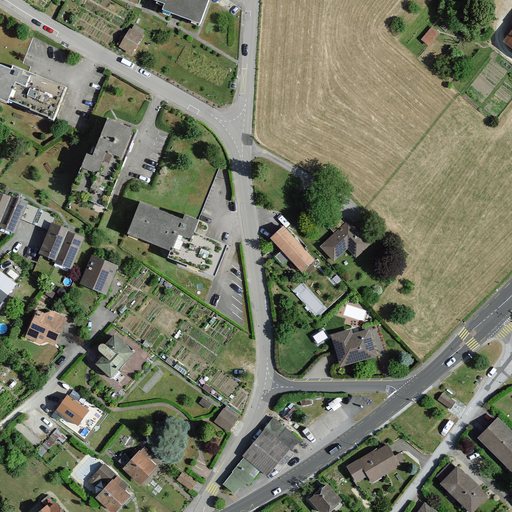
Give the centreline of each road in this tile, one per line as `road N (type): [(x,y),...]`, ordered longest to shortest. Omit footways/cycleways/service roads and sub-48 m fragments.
road 1 (residential): [(238,137),(210,113),(6,0)]
road 2 (residential): [(268,386),(238,137)]
road 3 (primary): [(404,397),(233,511)]
road 4 (residential): [(511,364),(397,511)]
road 5 (residential): [(203,511),(268,386)]
road 6 (residential): [(404,397),(385,385),(268,386)]
road 7 (residential): [(238,137),(254,0)]
road 8 (primary): [(492,314),(404,397)]
